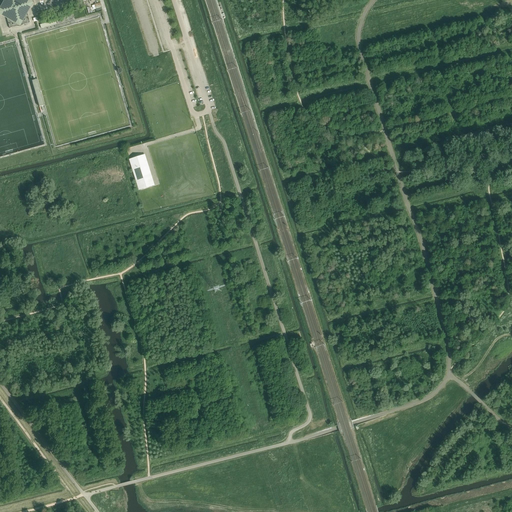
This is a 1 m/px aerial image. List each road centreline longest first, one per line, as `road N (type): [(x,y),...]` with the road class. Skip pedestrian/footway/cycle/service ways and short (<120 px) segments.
road 1 (unknown): [(86,511),(0,395)]
road 2 (unclassified): [(174,0),(209,110),(195,115)]
